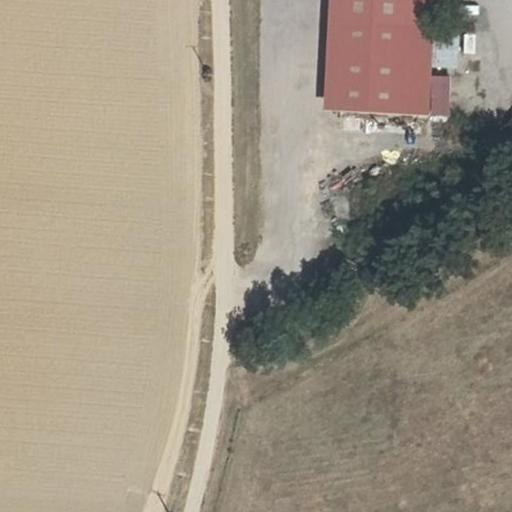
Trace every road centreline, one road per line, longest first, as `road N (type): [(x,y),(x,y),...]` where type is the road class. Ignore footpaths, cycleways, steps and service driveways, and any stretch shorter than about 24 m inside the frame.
road 1 (residential): [(221,0),(225,325),(221,374),(185,511)]
road 2 (unknown): [(225,273),(290,253),(298,237),(305,0)]
